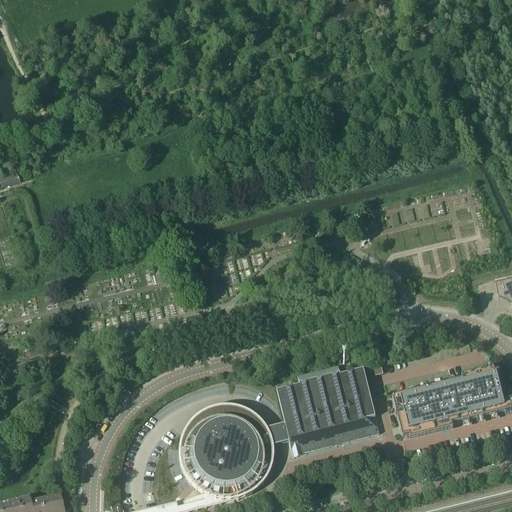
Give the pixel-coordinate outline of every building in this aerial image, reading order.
[(0,181),(0,186),(1,190),(19,184),(17,176),(0,181)] [(186,275),(177,277),(179,286),(181,286),(183,293),(190,292),(186,275)] [(511,280),(494,284),(498,299),(499,299),(508,303),(511,305),(511,280)] [(285,391),(275,393),(284,426),(288,444),(292,458),(378,436),(362,372),(360,373),(355,374),(339,378),(337,370),(297,380),(299,388),(285,392),(285,391)] [(461,383),(391,401),(395,416),(405,413),(406,416),(396,419),(401,440),(415,437),(416,441),(428,438),(427,434),(432,432),(433,436),(445,433),(444,429),(450,428),(511,412),(511,404),(511,402),(504,404),(497,374),(493,375),(493,371),(460,379),(461,383)] [(181,444),(180,452),(180,460),(181,468),(184,475),(187,482),(192,488),(198,493),(205,497),(212,495),(213,497),(215,497),(217,497),(218,495),(218,494),(231,490),(237,489),(242,486),(248,483),(253,478),(256,472),(259,465),(260,458),(272,459),(272,452),(271,448),(280,446),(288,444),(284,426),(275,428),(266,431),(266,430),(264,431),(259,424),(253,418),(245,414),(237,411),(229,410),(228,410),(220,410),(213,412),(205,414),(198,419),(192,424),(187,430),(184,437),(181,444)] [(65,511),(62,498),(52,500),(51,498),(31,503),(29,496),(0,503),(0,511),(65,511)]
